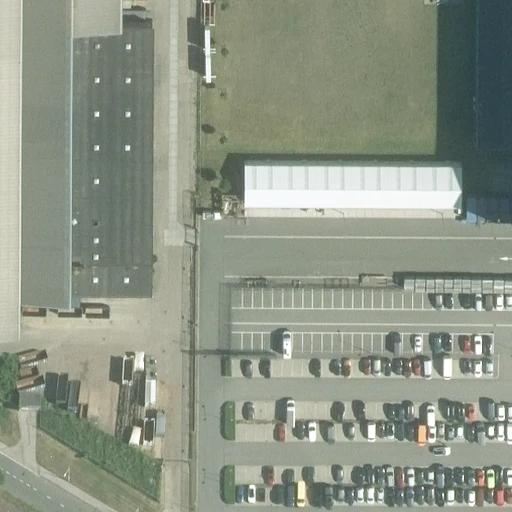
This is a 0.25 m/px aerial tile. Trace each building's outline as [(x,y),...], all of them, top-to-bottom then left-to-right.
[(121,20),(121,0),(0,0),(0,326),(19,327),(20,291),(71,291),(73,20),(121,20)] [(511,0),(475,0),(476,145),(511,145),(511,0)] [(152,21),(121,20),(73,20),(71,291),(150,292),(152,21)] [(460,161),(244,159),(244,203),(460,205),(460,161)] [(40,412),(40,398),(19,398),(19,411),(40,412)]
